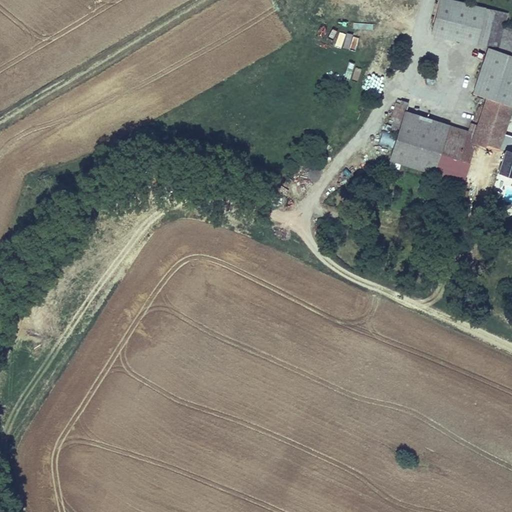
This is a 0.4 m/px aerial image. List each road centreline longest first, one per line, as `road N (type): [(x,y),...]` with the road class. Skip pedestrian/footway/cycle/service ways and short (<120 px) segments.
road 1 (track): [(0,304),(47,230),(115,197),(179,195),(279,221),(314,206)]
road 2 (track): [(0,120),(202,0)]
